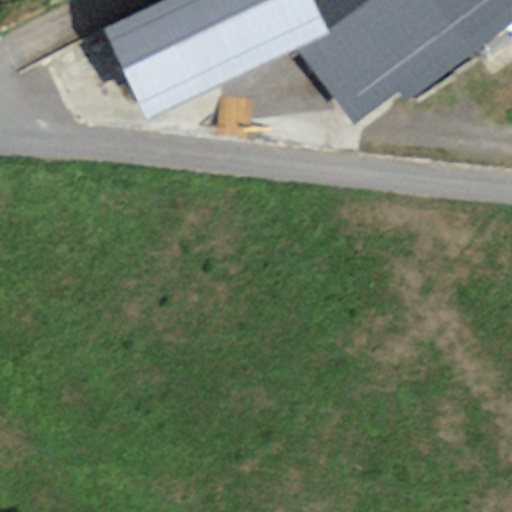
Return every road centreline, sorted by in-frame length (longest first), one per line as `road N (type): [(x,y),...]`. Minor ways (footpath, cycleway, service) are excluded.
road 1 (unclassified): [(511,187),(0,142)]
road 2 (track): [(114,0),(0,64)]
